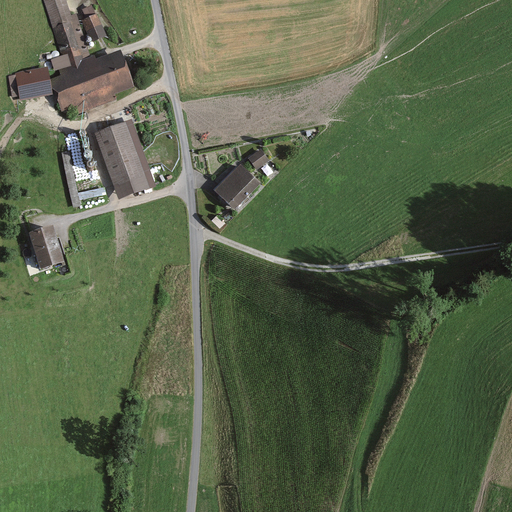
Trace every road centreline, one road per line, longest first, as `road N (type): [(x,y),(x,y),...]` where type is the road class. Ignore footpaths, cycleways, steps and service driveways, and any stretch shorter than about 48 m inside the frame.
road 1 (tertiary): [(189,511),(194,235),(154,0)]
road 2 (track): [(511,242),(341,270),(305,269),(194,235)]
road 3 (track): [(0,152),(23,118),(73,123),(171,80)]
road 4 (track): [(63,221),(190,187)]
